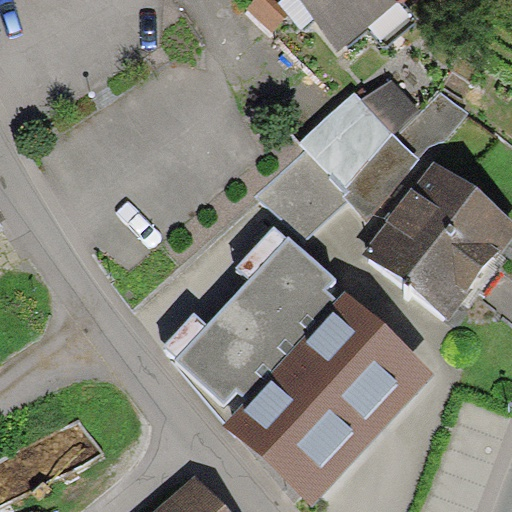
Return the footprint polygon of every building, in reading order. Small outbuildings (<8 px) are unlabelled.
[(402,15),(388,0),(281,0),(341,68),(402,15)] [(418,0),(388,0),(402,15),(418,0)] [(339,212),(358,237),(412,172),(384,142),(411,117),(387,86),(354,108),(347,99),(291,146),(300,159),(247,195),(293,251),(339,212)] [(444,97),(408,154),(437,172),(472,115),(444,97)] [(354,267),(440,335),(511,244),(425,176),(354,267)] [(162,368),(298,507),(419,389),(283,251),(162,368)] [(204,511),(188,494),(167,511),(204,511)]
